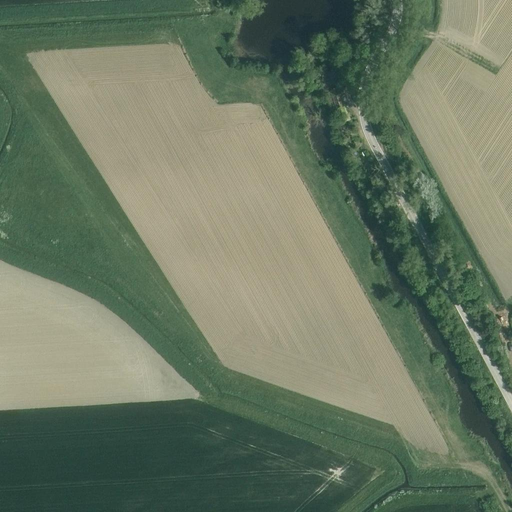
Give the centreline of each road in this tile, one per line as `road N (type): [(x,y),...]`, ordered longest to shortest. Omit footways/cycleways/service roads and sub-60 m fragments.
road 1 (tertiary): [(511,403),(365,125),(363,88),(397,19),(397,0)]
road 2 (track): [(384,162),(377,100),(418,36),(433,36),(497,73)]
